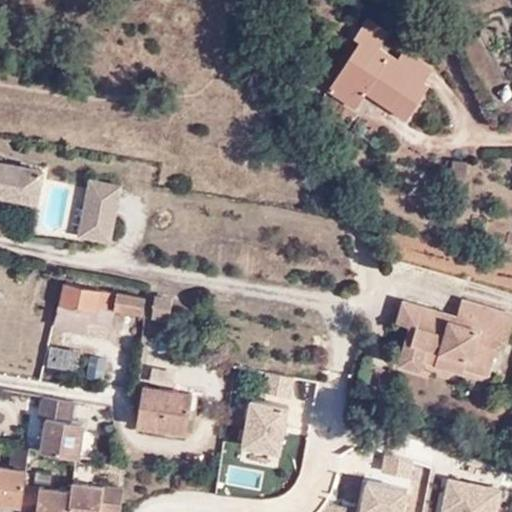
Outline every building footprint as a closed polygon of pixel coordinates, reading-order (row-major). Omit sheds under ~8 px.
[(383,98),(378,104),(412,127),(433,95),(429,91),(437,77),(407,57),(400,67),(382,55),(392,39),(369,24),(357,42),(365,48),(340,85),(367,103),(369,98),(373,92),(383,98)] [(359,113),(367,103),(340,85),(333,95),(359,113)] [(369,98),(378,104),(383,98),(373,92),(369,98)] [(0,195),(33,202),(40,168),(0,160),(0,195)] [(121,186),(90,179),(79,234),(110,240),(121,186)] [(0,230),(7,232),(8,222),(0,220),(0,230)] [(417,238),(411,261),(500,285),(507,260),(477,252),(476,255),(417,238)] [(67,283),(64,302),(99,309),(100,306),(112,308),(115,293),(67,283)] [(120,293),(117,310),(143,315),(147,299),(120,293)] [(152,315),(168,317),(171,299),(154,297),(152,315)] [(110,327),(113,309),(112,308),(100,306),(99,309),(64,302),(60,301),(56,323),(90,330),(91,323),(110,327)] [(436,366),(464,373),(468,359),(494,366),(500,339),(509,341),(511,327),(511,314),(461,301),(457,315),(455,323),(435,317),(437,310),(403,302),(397,322),(410,326),(399,363),(421,369),(422,363),(424,355),(437,359),(436,366)] [(457,315),(437,310),(435,317),(455,323),(457,315)] [(108,333),(110,327),(91,323),(90,330),(108,333)] [(47,342),(45,363),(78,366),(79,344),(47,342)] [(91,351),(86,373),(102,377),(107,355),(91,351)] [(422,363),(436,366),(437,359),(424,355),(422,363)] [(490,380),(494,366),(468,359),(464,373),(490,380)] [(136,426),(186,434),(192,394),(142,386),(136,426)] [(73,413),(74,395),(33,394),(31,446),(81,448),(82,414),(73,413)] [(0,502),(20,505),(26,468),(0,464),(0,502)] [(29,511),(98,511),(101,479),(32,474),(29,511)]
